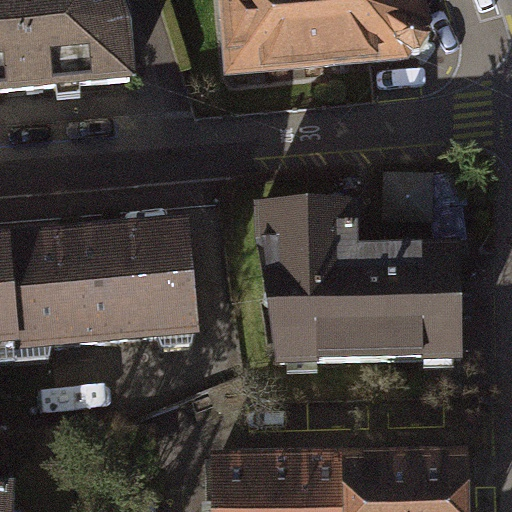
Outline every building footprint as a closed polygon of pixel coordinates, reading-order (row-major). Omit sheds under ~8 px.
[(0,0),(0,91),(121,81),(102,0),(0,0)] [(406,0),(219,0),(222,74),(371,61),(425,57),(406,0)] [(346,207),(253,210),(254,257),(271,366),(454,360),(450,251),(348,254),(346,207)] [(0,343),(5,344),(6,350),(188,336),(180,233),(0,246),(0,343)] [(469,511),(469,445),(209,449),(209,511),(469,511)]
